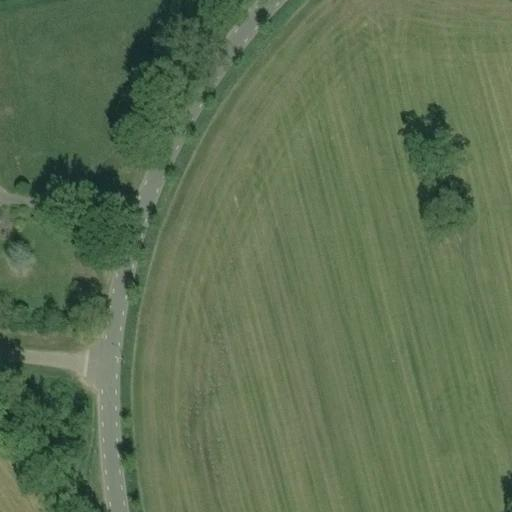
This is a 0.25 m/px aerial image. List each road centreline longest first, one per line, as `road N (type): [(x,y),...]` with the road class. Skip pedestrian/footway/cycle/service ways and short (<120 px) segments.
road 1 (tertiary): [(117,367),(116,304),(129,255),(194,98),(272,0)]
road 2 (tertiary): [(123,511),(117,367)]
